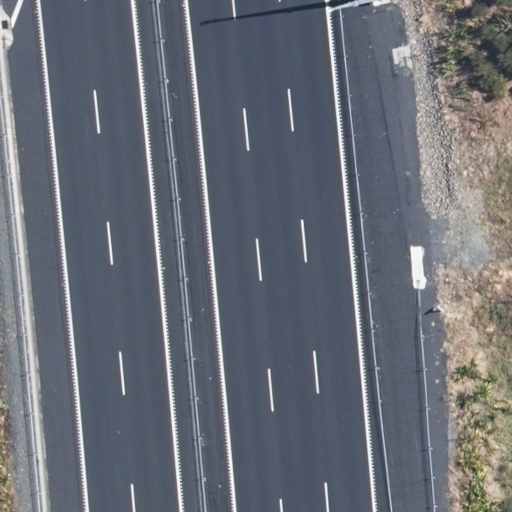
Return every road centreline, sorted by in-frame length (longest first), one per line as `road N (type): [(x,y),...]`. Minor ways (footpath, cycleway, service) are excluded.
road 1 (motorway): [(146,511),(95,0)]
road 2 (motorway): [(258,0),(301,511)]
